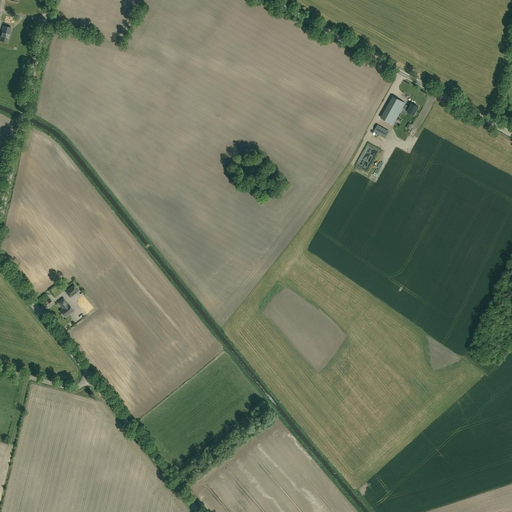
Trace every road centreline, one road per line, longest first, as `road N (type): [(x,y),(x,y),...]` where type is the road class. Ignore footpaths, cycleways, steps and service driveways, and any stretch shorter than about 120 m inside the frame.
road 1 (unclassified): [(511,135),(270,0)]
road 2 (unclassified): [(0,218),(50,0)]
road 3 (unclassified): [(197,511),(91,378)]
road 4 (unclassified): [(91,378),(0,260)]
